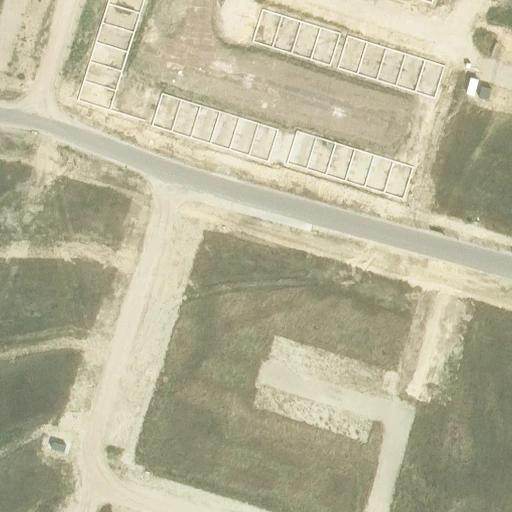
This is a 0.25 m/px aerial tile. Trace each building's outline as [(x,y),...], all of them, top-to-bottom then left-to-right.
[(108,0),(107,4),(140,15),(144,0),(108,0)] [(511,0),(495,0),(494,5),(511,10),(511,0)] [(107,4),(101,23),(134,34),(140,15),(107,4)] [(262,10),(252,43),(272,49),(282,16),(262,10)] [(166,11),(163,22),(175,25),(178,15),(166,11)] [(282,16),(272,49),(291,55),(301,22),(282,16)] [(163,22),(160,32),(171,36),(175,25),(163,22)] [(301,22),(291,55),(310,61),(321,28),(301,22)] [(101,23),(95,43),(128,53),(134,34),(101,23)] [(321,28),(310,61),(330,68),(341,34),(321,28)] [(347,36),(337,70),(357,76),(367,42),(347,36)] [(367,42),(357,76),(376,82),(386,48),(367,42)] [(95,43),(89,62),(122,73),(128,53),(95,43)] [(386,48),(376,82),(395,88),(406,54),(386,48)] [(154,50),(151,60),(163,64),(166,53),(154,50)] [(406,54),(395,88),(415,94),(425,60),(406,54)] [(151,60),(148,71),(159,74),(163,64),(151,60)] [(425,60),(415,94),(435,100),(445,67),(425,60)] [(89,62),(83,81),(116,92),(122,73),(89,62)] [(181,64),(177,76),(188,79),(191,68),(181,64)] [(255,65),(251,76),(262,80),(266,68),(255,65)] [(191,68),(188,79),(198,83),(202,71),(191,68)] [(266,68),(262,80),(273,83),(276,71),(266,68)] [(219,76),(216,88),(226,91),(230,80),(219,76)] [(294,77),(290,88),(301,92),(304,80),(294,77)] [(230,80),(226,91),(237,94),(241,83),(230,80)] [(304,80),(301,92),(311,95),(315,83),(304,80)] [(83,81),(77,101),(110,112),(116,92),(83,81)] [(142,88),(139,99),(151,102),(154,92),(142,88)] [(258,88),(254,100),(265,103),(269,92),(258,88)] [(340,91),(337,103),(347,106),(351,95),(340,91)] [(269,92),(265,103),(276,106),(279,95),(269,92)] [(161,94),(151,127),(171,133),(181,100),(161,94)] [(351,95),(347,106),(358,109),(362,98),(351,95)] [(139,99),(136,109),(147,113),(151,102),(139,99)] [(181,100),(171,133),(190,139),(201,106),(181,100)] [(379,103),(375,115),(386,118),(389,107),(379,103)] [(201,106),(190,139),(209,145),(220,112),(201,106)] [(315,106),(311,117),(322,121),(325,109),(315,106)] [(389,107),(386,118),(397,121),(400,110),(389,107)] [(325,109),(322,121),(332,124),(336,112),(325,109)] [(220,112),(209,145),(229,151),(239,118),(220,112)] [(409,113),(405,124),(416,128),(420,116),(409,113)] [(239,118),(229,151),(248,157),(259,124),(239,118)] [(353,118),(350,129),(360,133),(364,121),(353,118)] [(364,121),(360,133),(371,136),(374,124),(364,121)] [(259,124),(248,157),(268,164),(279,130),(259,124)] [(392,130),(388,141),(399,145),(402,133),(392,130)] [(296,131),(286,165),(306,171),(316,137),(296,131)] [(402,133),(399,145),(410,148),(413,136),(402,133)] [(469,133),(467,141),(478,145),(480,137),(469,133)] [(316,137),(306,171),(325,177),(336,143),(316,137)] [(480,137),(478,145),(489,148),(492,140),(480,137)] [(336,143),(325,177),(345,183),(355,149),(336,143)] [(355,149),(345,183),(364,189),(374,155),(355,149)] [(374,155),(364,189),(383,195),(394,161),(374,155)] [(394,161),(383,195),(403,201),(414,168),(394,161)] [(447,167),(437,201),(458,207),(469,173),(447,167)] [(18,169),(17,181),(28,182),(30,170),(18,169)] [(30,170),(28,182),(39,184),(41,172),(30,170)] [(469,173),(458,207),(479,214),(490,180),(469,173)] [(490,180),(479,214),(500,220),(510,186),(490,180)] [(7,185),(3,219),(23,222),(28,187),(7,185)] [(511,186),(510,186),(500,220),(511,223),(511,186)] [(28,187),(23,222),(44,224),(48,189),(28,187)] [(212,232),(206,252),(239,263),(245,243),(212,232)] [(206,252),(199,271),(233,282),(239,263),(206,252)] [(304,256),(291,296),(315,303),(316,297),(326,263),(304,256)] [(0,258),(0,270),(9,271),(9,259),(0,258)] [(274,262),(270,272),(282,276),(285,265),(274,262)] [(326,263),(316,297),(336,303),(337,303),(347,270),(326,263)] [(336,303),(334,309),(357,316),(358,310),(368,276),(347,270),(337,303),(336,303)] [(199,271),(193,291),(227,301),(233,282),(199,271)] [(270,272),(267,283),(279,286),(282,276),(270,272)] [(0,275),(0,310),(18,311),(18,275),(0,275)] [(368,276),(358,310),(379,316),(389,283),(368,276)] [(389,283),(379,316),(400,323),(410,289),(389,283)] [(410,289),(400,323),(422,330),(433,296),(410,289)] [(193,291),(187,310),(221,321),(227,301),(193,291)] [(457,299),(445,335),(468,342),(479,306),(457,299)] [(262,300),(258,311),(270,314),(273,304),(262,300)] [(479,306),(468,342),(490,349),(501,313),(479,306)] [(187,310),(181,330),(215,340),(221,321),(187,310)] [(258,311),(255,321),(267,325),(270,314),(258,311)] [(511,316),(501,313),(490,349),(511,356),(511,354),(511,316)] [(294,328),(291,340),(301,343),(305,332),(294,328)] [(305,332),(301,343),(312,346),(316,335),(305,332)] [(336,341),(333,353),(343,356),(347,345),(336,341)] [(176,345),(170,365),(204,376),(210,356),(176,345)] [(347,345),(343,356),(354,360),(358,348),(347,345)] [(247,346),(244,357),(255,361),(259,350),(247,346)] [(378,354),(375,366),(385,369),(389,358),(378,354)] [(389,358),(385,369),(396,373),(400,361),(389,358)] [(7,360),(0,361),(0,373),(9,372),(7,360)] [(170,365),(164,384),(198,395),(204,376),(170,365)] [(19,375),(0,378),(0,384),(6,413),(26,409),(19,375)] [(238,375),(235,385),(247,389),(250,378),(238,375)] [(446,375),(442,387),(453,390),(457,379),(446,375)] [(457,379),(453,390),(464,394),(467,382),(457,379)] [(164,384),(158,404),(192,414),(198,395),(164,384)] [(235,385),(232,396),(243,400),(247,389),(235,385)] [(490,389),(486,401),(497,404),(500,392),(490,389)] [(500,392),(497,404),(507,407),(511,396),(500,392)] [(158,404),(152,423),(186,434),(192,414),(158,404)] [(226,413),(223,424),(235,428),(238,417),(226,413)] [(260,417),(256,428),(267,432),(270,420),(260,417)] [(270,420),(267,432),(277,435),(281,423),(270,420)] [(511,431),(476,421),(469,447),(511,458),(511,431)] [(152,423),(146,442),(180,453),(186,434),(152,423)] [(430,423),(427,435),(439,438),(442,426),(430,423)] [(223,424),(220,435),(232,438),(235,428),(223,424)] [(302,430),(298,441),(309,445),(312,433),(302,430)] [(312,433),(309,445),(319,448),(323,436),(312,433)] [(427,435),(424,446),(436,449),(439,438),(427,435)] [(146,442),(140,462),(174,473),(180,453),(146,442)] [(344,443),(340,454),(351,458),(354,446),(344,443)] [(354,446),(351,458),(361,461),(365,450),(354,446)] [(511,458),(469,447),(462,469),(510,482),(511,474),(511,458)] [(17,450),(7,455),(12,466),(23,461),(17,450)] [(215,452),(211,463),(223,466),(226,456),(215,452)] [(235,455),(223,494),(245,501),(257,462),(235,455)] [(33,460),(15,470),(31,501),(50,491),(33,460)] [(257,462),(245,501),(266,508),(278,468),(257,462)] [(211,463),(208,473),(220,477),(223,466),(211,463)] [(278,468),(266,508),(280,511),(287,511),(299,475),(278,468)] [(15,470),(0,478),(0,485),(14,511),(31,501),(15,470)] [(299,475),(287,511),(310,511),(319,487),(321,481),(299,475)] [(0,485),(0,511),(11,511),(14,511),(0,485)] [(319,487),(310,511),(333,511),(340,493),(339,493),(319,487)] [(340,493),(333,511),(358,511),(364,495),(341,487),(339,493),(340,493)] [(413,495),(410,506),(421,509),(424,498),(413,495)] [(454,498),(450,511),(499,511),(454,498)]
